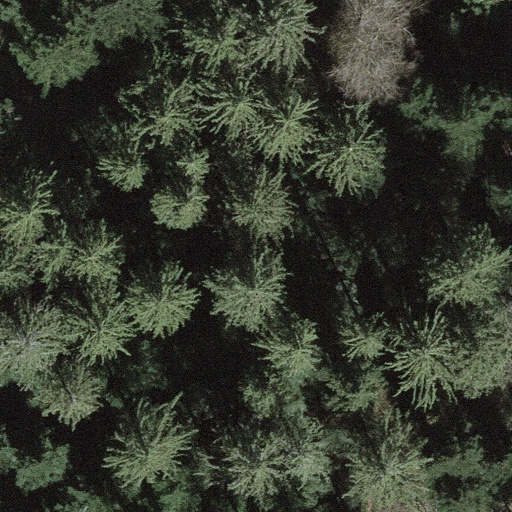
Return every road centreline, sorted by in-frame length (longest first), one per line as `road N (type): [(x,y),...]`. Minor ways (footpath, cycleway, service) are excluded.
road 1 (track): [(0,81),(43,60),(511,24)]
road 2 (track): [(199,511),(197,410),(167,302),(112,203),(76,159),(0,93)]
